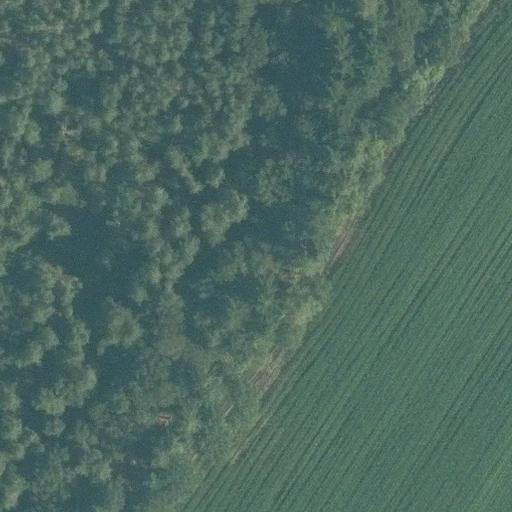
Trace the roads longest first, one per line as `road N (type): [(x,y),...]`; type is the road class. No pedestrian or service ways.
road 1 (track): [(0,101),(257,166),(30,511)]
road 2 (track): [(259,0),(257,166)]
